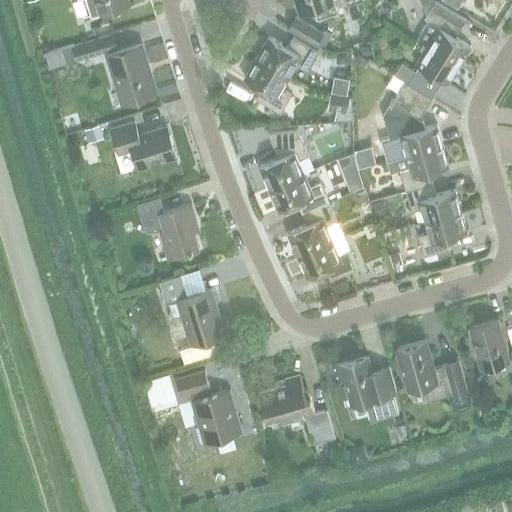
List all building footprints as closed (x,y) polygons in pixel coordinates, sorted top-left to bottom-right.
[(88,0),(93,14),(98,12),(99,13),(127,4),(125,0),(88,0)] [(326,0),(297,0),(300,8),(326,0)] [(428,19),(417,38),(427,44),(459,64),(471,45),(455,36),(466,19),(435,0),(424,17),(428,19)] [(62,24),(71,19),(60,2),(51,8),(62,24)] [(315,42),(321,31),(295,15),(288,26),(315,42)] [(469,18),(465,29),(486,38),(491,28),(469,18)] [(78,58),(117,46),(113,33),(74,45),(78,58)] [(269,35),(257,56),(289,75),(296,63),(306,69),(318,50),(293,35),(287,45),(269,35)] [(107,54),(122,101),(157,90),(142,43),(107,54)] [(370,44),(361,44),(362,53),(371,53),(370,44)] [(459,64),(427,44),(416,63),(447,82),(459,64)] [(347,50),(336,51),(336,59),(340,61),(347,61),(347,50)] [(358,53),(355,58),(366,64),(369,59),(358,53)] [(282,87),(289,75),(257,56),(244,77),(262,87),(256,97),(280,112),(291,94),(282,87)] [(402,61),(395,73),(405,80),(408,82),(416,70),(402,61)] [(237,74),(232,83),(247,91),(251,82),(237,74)] [(386,136),(380,138),(383,147),(387,159),(406,153),(407,154),(443,144),(437,123),(424,126),(422,119),(419,118),(432,97),(408,82),(405,80),(392,101),(384,114),(390,135),(386,136)] [(334,94),(332,108),(336,109),(334,121),(352,119),(351,97),(334,94)] [(76,113),(63,117),(66,128),(80,124),(76,113)] [(135,120),(111,128),(118,152),(132,148),(138,166),(176,155),(167,126),(139,134),(135,120)] [(98,124),(84,128),(87,138),(101,134),(98,124)] [(260,165),(269,187),(304,172),(298,159),(309,154),(297,128),(267,131),(278,157),(260,165)] [(410,166),(400,169),(406,189),(433,182),(429,170),(449,165),(443,144),(407,154),(410,166)] [(309,185),(304,172),(269,187),(279,209),(297,201),(302,212),(329,201),(320,181),(309,185)] [(359,173),(346,178),(350,190),(363,185),(359,173)] [(433,182),(406,189),(411,210),(422,207),(425,219),(461,209),(455,188),(436,193),(433,182)] [(145,230),(160,230),(168,257),(199,248),(191,222),(197,221),(191,202),(164,210),(160,195),(137,202),(145,230)] [(337,221),(329,201),(302,212),(307,223),(288,231),(298,253),(332,239),(326,225),(337,221)] [(385,201),(374,204),(377,215),(387,213),(385,201)] [(428,231),(418,234),(424,255),(451,247),(448,236),(467,230),(461,209),(425,219),(428,231)] [(335,239),(363,227),(358,217),(330,228),(335,239)] [(338,252),(332,239),(298,253),(307,276),(326,268),(331,279),(357,267),(349,247),(338,252)] [(398,251),(389,254),(394,271),(403,268),(398,251)] [(166,302),(177,299),(191,344),(214,337),(225,333),(211,288),(187,295),(180,274),(159,280),(166,302)] [(469,326),(481,367),(510,359),(498,318),(469,326)] [(191,344),(180,348),(184,362),(218,351),(214,337),(191,344)] [(397,347),(408,388),(423,383),(428,400),(453,392),(454,393),(467,389),(458,358),(445,362),(445,364),(434,367),(426,339),(397,347)] [(368,355),(331,365),(336,381),(345,379),(351,403),(371,398),(377,418),(398,412),(393,392),(396,391),(392,377),(389,365),(372,370),(368,355)] [(191,399),(199,426),(196,427),(200,442),(203,441),(204,442),(242,431),(230,388),(208,394),(206,387),(210,386),(205,368),(176,377),(181,394),(192,391),(194,398),(191,399)] [(277,386),(260,391),(267,416),(279,413),(282,422),(305,415),(313,442),(335,436),(327,408),(315,411),(311,395),(306,396),(300,374),(276,381),(277,386)] [(166,377),(157,379),(160,390),(169,387),(166,377)] [(362,444),(348,448),(352,463),(367,459),(362,444)] [(501,497),(487,501),(490,511),(500,511),(503,507),(501,497)]
